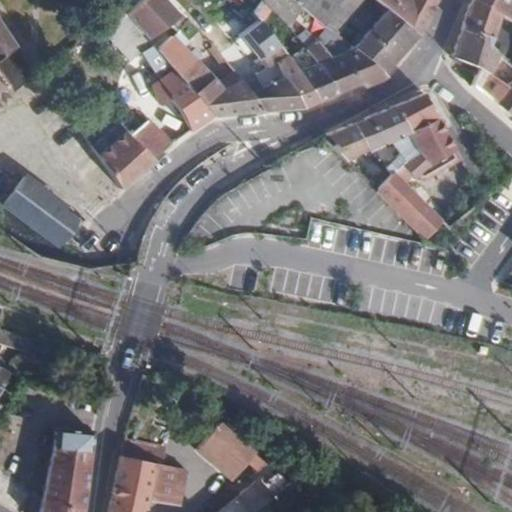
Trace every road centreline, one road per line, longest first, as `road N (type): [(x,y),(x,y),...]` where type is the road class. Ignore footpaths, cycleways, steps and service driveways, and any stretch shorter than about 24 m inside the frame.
road 1 (unclassified): [(95,511),(123,358),(175,211),(210,174),(321,119)]
road 2 (unclassified): [(321,119),(225,124),(149,179),(76,252)]
road 3 (residential): [(417,66),(511,145)]
